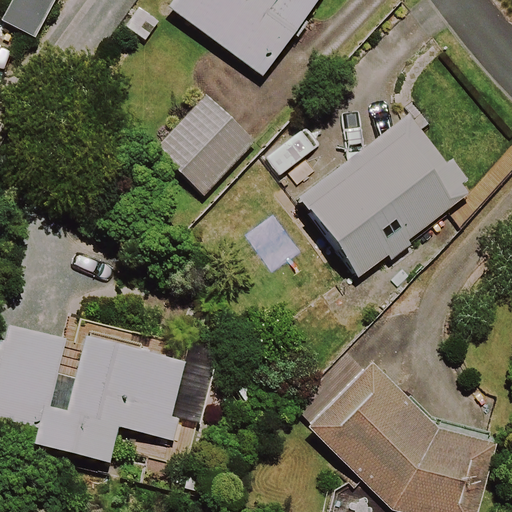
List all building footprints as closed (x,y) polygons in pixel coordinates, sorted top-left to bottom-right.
[(51,0),(11,0),(0,22),(0,32),(27,46),(51,0)] [(316,0),(172,0),(164,12),(257,80),(316,0)] [(247,146),(196,103),(152,155),(204,198),(247,146)] [(463,198),(404,116),(291,199),(350,281),(463,198)] [(108,232),(26,218),(0,363),(0,422),(32,428),(28,452),(105,466),(111,432),(166,442),(174,401),(203,406),(210,365),(88,344),(108,232)] [(426,434),(364,372),(300,439),(378,510),(383,511),(472,511),(490,456),(426,434)]
